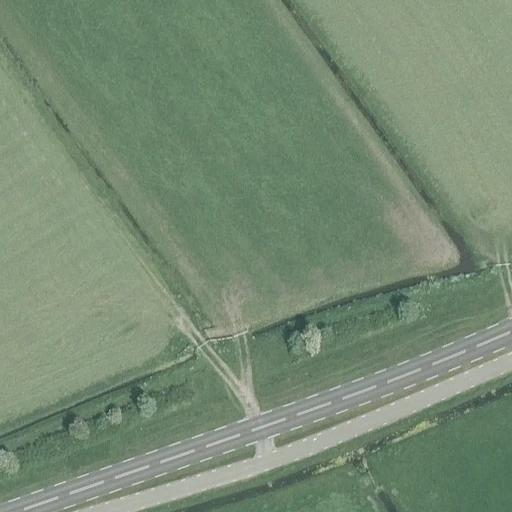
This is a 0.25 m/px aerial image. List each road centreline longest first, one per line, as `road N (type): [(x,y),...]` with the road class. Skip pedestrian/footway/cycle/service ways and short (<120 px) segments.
road 1 (primary): [(16,511),(511,330)]
road 2 (unclassified): [(102,511),(314,444),(511,360)]
